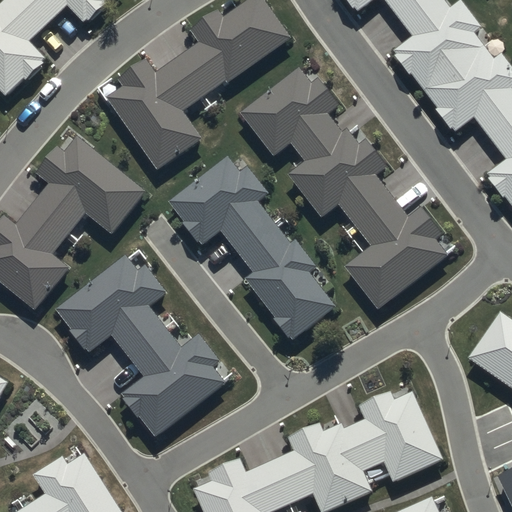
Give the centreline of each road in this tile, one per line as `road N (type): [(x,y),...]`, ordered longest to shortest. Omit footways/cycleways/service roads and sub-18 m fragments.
road 1 (residential): [(140,483),(419,322)]
road 2 (residential): [(506,253),(315,0)]
road 3 (residential): [(180,0),(120,43),(0,170)]
road 4 (residential): [(140,483),(79,402),(0,336)]
road 5 (residential): [(485,511),(456,402),(419,322)]
